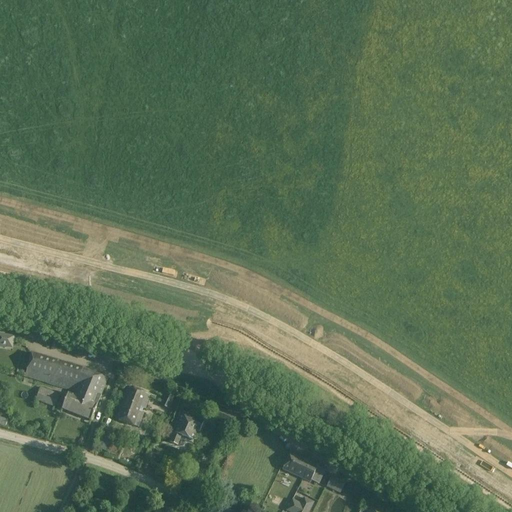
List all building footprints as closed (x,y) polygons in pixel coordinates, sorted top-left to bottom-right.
[(7,344),(13,345),(14,337),(0,334),(0,347),(6,348),(7,344)] [(83,369),(31,354),(30,355),(31,355),(25,376),(25,377),(74,392),(73,396),(68,394),(62,409),(91,421),(101,395),(100,395),(107,380),(107,379),(83,369)] [(150,396),(127,387),(127,388),(115,418),(138,427),(149,397),(150,397),(150,396)] [(59,395),(40,388),(36,399),(54,406),(59,395)] [(173,397),(167,394),(161,406),(167,408),(173,397)] [(233,426),(237,416),(216,408),(212,417),(233,426)] [(204,422),(183,414),(175,433),(173,432),(169,442),(177,445),(181,436),(192,441),(196,431),(200,432),(204,422)] [(99,440),(96,447),(105,451),(109,444),(99,440)] [(318,466),(290,453),(282,470),(310,483),(311,481),(318,484),(325,470),(318,467),(318,466)] [(202,463),(198,472),(205,476),(209,466),(202,463)] [(340,494),(345,484),(336,479),(334,484),(329,481),(326,487),(340,494)] [(342,492),(350,496),(355,485),(347,481),(342,492)] [(293,499),(287,511),(289,511),(308,511),(313,503),(304,498),(301,503),(293,499)]
